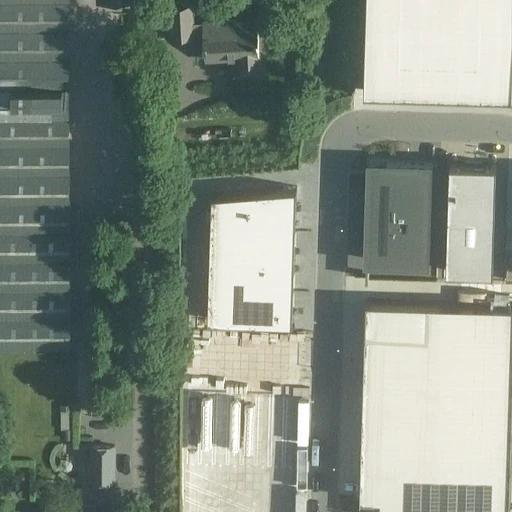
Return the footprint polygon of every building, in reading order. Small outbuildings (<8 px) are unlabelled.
[(69,0),(0,0),(0,348),(72,348),(69,0)] [(511,0),(366,0),(364,91),(399,92),(477,95),(511,95),(511,0)] [(191,4),(170,5),(172,37),(193,36),(193,35),(204,34),(205,60),(240,58),(258,57),(259,57),(257,22),(236,24),(235,20),(203,22),(193,23),(191,4)] [(370,178),(367,259),(427,261),(430,164),(387,162),(387,164),(388,164),(387,168),(375,167),(375,179),(372,179),(372,178),(370,178)] [(450,162),(447,270),(494,272),(497,163),(450,162)] [(213,192),(209,319),(293,322),(297,186),(213,192)] [(363,413),(361,497),(376,498),(381,498),(381,503),(380,503),(380,511),(509,511),(511,434),(511,304),(372,300),(367,300),(366,332),(366,334),(363,411),(364,411),(363,413)] [(90,443),(90,481),(116,482),(116,443),(90,443)]
